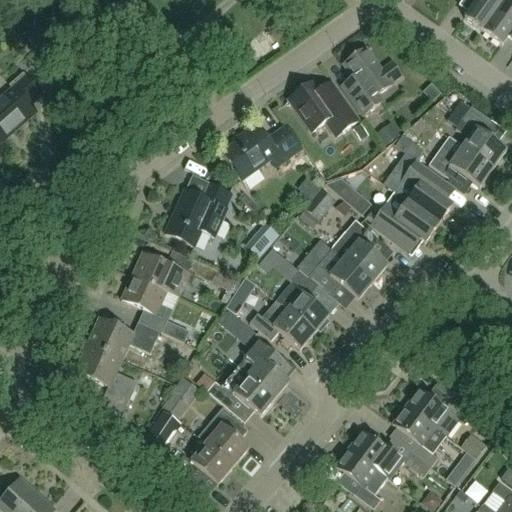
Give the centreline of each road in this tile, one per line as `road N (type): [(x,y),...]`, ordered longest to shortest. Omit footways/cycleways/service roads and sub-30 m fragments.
road 1 (residential): [(58,253),(91,239),(377,5)]
road 2 (residential): [(242,511),(326,417),(330,384),(407,299),(476,290)]
road 3 (residential): [(143,511),(4,401)]
road 4 (residential): [(511,94),(377,5)]
road 5 (residential): [(4,401),(58,253)]
